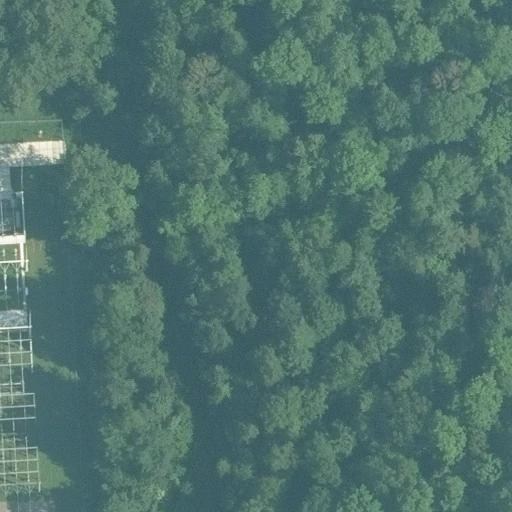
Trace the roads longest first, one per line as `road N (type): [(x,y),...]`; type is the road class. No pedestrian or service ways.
road 1 (track): [(204,511),(174,305),(125,146),(62,153)]
road 2 (track): [(180,348),(511,281)]
